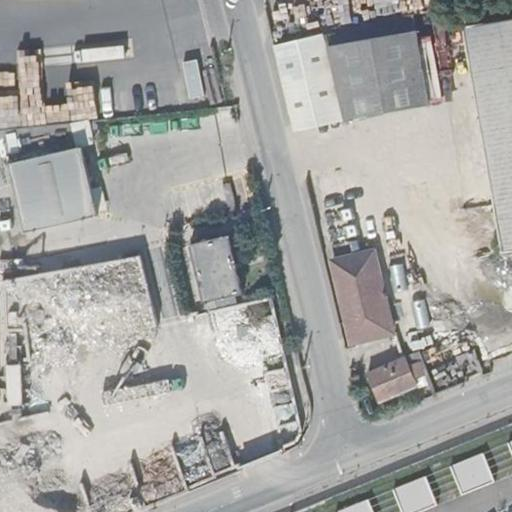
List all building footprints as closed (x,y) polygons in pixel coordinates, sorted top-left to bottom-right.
[(331,33),(350,120),(437,101),(417,12),(331,33)] [(298,132),(350,120),(331,33),(278,46),(298,132)] [(503,252),(511,250),(511,60),(472,67),(495,207),(511,204),(511,237),(501,239),(503,252)] [(0,129),(0,184),(18,181),(31,229),(104,213),(83,126),(0,129)] [(232,234),(236,249),(243,247),(240,233),(232,234)] [(236,249),(232,234),(193,243),(206,298),(246,289),(236,249)] [(378,250),(335,260),(353,342),(397,333),(378,250)] [(246,289),(206,298),(210,309),(221,307),(220,299),(246,292),(246,289)] [(432,396),(462,384),(445,341),(416,352),(419,361),(406,366),(403,358),(365,373),(377,401),(414,386),(411,378),(424,374),(432,396)] [(470,350),(454,356),(461,375),(477,369),(470,350)] [(487,453),(457,464),(469,495),(499,484),(487,453)] [(430,476),(400,487),(409,511),(430,511),(442,508),(430,476)] [(377,511),(372,496),(342,507),(343,511),(377,511)]
